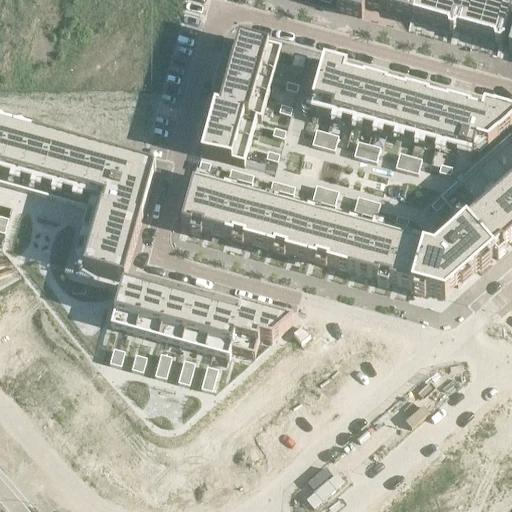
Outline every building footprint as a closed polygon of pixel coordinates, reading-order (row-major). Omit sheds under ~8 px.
[(339,0),(336,15),(361,22),(364,10),(504,49),(511,18),(511,3),(500,0),(339,0)] [(214,110),(201,159),(243,171),(256,125),(261,126),(281,54),(238,42),(219,112),(214,110)] [(302,74),(306,61),(293,58),(290,70),(302,74)] [(312,63),(310,71),(321,74),(323,66),(312,63)] [(313,103),(312,107),(332,112),(331,118),(473,157),(476,148),(487,151),(511,129),(511,118),(485,111),(484,111),(483,111),(483,112),(482,112),(481,118),(469,114),(470,112),(345,78),(347,72),(323,66),(321,74),(319,81),(317,88),(315,96),(313,103)] [(310,71),(308,78),(319,81),(321,74),(310,71)] [(308,78),(306,85),(317,88),(319,81),(308,78)] [(306,85),(304,93),(315,96),(317,88),(306,85)] [(287,86),(285,94),(296,97),(298,90),(287,86)] [(304,93),(302,100),(313,103),(315,96),(304,93)] [(280,110),(278,117),(290,120),(292,113),(280,110)] [(0,129),(0,187),(86,212),(81,229),(95,232),(83,274),(124,285),(155,173),(0,129)] [(274,133),(272,140),(283,143),(285,136),(274,133)] [(316,134),(314,142),(325,145),(327,138),(316,134)] [(192,189),(181,230),(191,232),(189,237),(200,240),(202,235),(378,284),(377,289),(388,292),(389,287),(444,302),(494,259),(497,262),(506,255),(502,251),(511,242),(511,137),(440,202),(463,229),(433,255),(192,189)] [(327,138),(325,145),(336,148),(338,141),(327,138)] [(314,142),(312,149),(323,152),(325,145),(314,142)] [(325,145),(323,152),(334,155),(336,148),(325,145)] [(357,146),(355,153),(366,156),(369,149),(357,146)] [(369,149),(366,156),(378,160),(380,152),(369,149)] [(355,153),(353,161),(364,164),(366,156),(355,153)] [(268,156),(266,163),(277,167),(279,159),(268,156)] [(366,156),(364,164),(376,167),(378,160),(366,156)] [(399,157),(397,165),(408,168),(410,161),(399,157)] [(410,161),(408,168),(419,171),(421,164),(410,161)] [(397,165),(395,172),(406,175),(408,168),(397,165)] [(199,166),(197,173),(208,176),(210,169),(199,166)] [(408,168),(406,175),(417,179),(419,171),(408,168)] [(440,169),(438,177),(450,180),(452,172),(440,169)] [(230,174),(228,182),(239,185),(242,177),(230,174)] [(242,177),(239,185),(251,188),(253,181),(242,177)] [(272,186),(270,193),(281,197),(283,189),(272,186)] [(283,189),(281,197),(292,200),(295,192),(283,189)] [(316,190),(314,197),(325,200),(327,193),(316,190)] [(327,193),(325,200),(336,204),(338,196),(327,193)] [(314,197),(312,205),(323,208),(325,200),(314,197)] [(325,200),(323,208),(334,211),(336,204),(325,200)] [(357,202),(355,209),(367,212),(369,205),(357,202)] [(440,202),(431,210),(436,216),(445,208),(440,202)] [(369,205),(367,212),(378,215),(380,208),(369,205)] [(355,209),(353,216),(364,219),(367,212),(355,209)] [(367,212),(364,219),(376,223),(378,215),(367,212)] [(0,220),(0,228),(7,231),(9,223),(0,220)] [(397,220),(395,228),(406,231),(408,224),(397,220)] [(123,289),(111,332),(229,364),(231,356),(254,363),(259,344),(272,347),(292,329),(293,327),(290,326),(290,327),(281,324),(277,323),(267,320),(241,313),(238,321),(237,320),(237,321),(226,318),(226,317),(224,317),(224,315),(223,315),(222,317),(210,313),(211,311),(209,311),(209,313),(208,313),(208,312),(207,312),(196,309),(194,308),(194,309),(194,307),(192,307),(191,308),(186,307),(187,306),(185,306),(179,305),(179,303),(177,303),(177,304),(176,304),(172,303),(172,301),(170,301),(170,302),(155,297),(155,296),(153,295),(153,297),(141,294),(142,292),(140,292),(139,294),(139,293),(137,293),(125,290),(126,290),(126,289),(124,289),(123,289)] [(33,290),(24,298),(29,304),(38,296),(33,290)] [(38,296),(29,304),(34,310),(43,302),(38,296)] [(0,329),(8,322),(0,312),(0,329)] [(8,322),(0,329),(0,358),(23,338),(8,322)] [(61,323),(53,331),(58,336),(67,329),(61,323)] [(67,329),(58,336),(63,342),(72,334),(67,329)] [(301,348),(310,340),(302,331),(293,339),(301,348)] [(23,338),(0,358),(0,369),(3,371),(10,379),(37,355),(23,338)] [(289,343),(282,349),(290,358),(297,352),(289,343)] [(365,347),(337,373),(349,387),(350,387),(352,389),(353,388),(351,385),(359,378),(361,381),(384,360),(382,352),(365,347)] [(114,354),(112,361),(123,364),(125,357),(114,354)] [(37,355),(10,379),(24,395),(52,371),(37,355)] [(90,355),(81,363),(86,369),(95,361),(90,355)] [(161,359),(159,366),(170,369),(172,362),(161,359)] [(271,359),(265,364),(273,373),(279,368),(271,359)] [(135,360),(133,367),(145,370),(147,363),(135,360)] [(325,360),(313,371),(337,398),(349,387),(337,373),(325,360)] [(95,361),(86,369),(91,375),(100,367),(95,361)] [(112,361),(109,368),(121,372),(123,364),(112,361)] [(265,364),(259,369),(267,378),(273,373),(265,364)] [(184,365),(182,373),(193,376),(195,368),(184,365)] [(159,366),(157,373),(168,377),(170,369),(159,366)] [(133,367),(131,375),(143,378),(145,370),(133,367)] [(52,371),(24,395),(39,411),(66,387),(52,371)] [(313,371),(301,381),(325,408),(337,398),(313,371)] [(207,372),(205,379),(216,382),(218,375),(207,372)] [(106,373),(97,381),(102,387),(111,379),(106,373)] [(157,373),(154,381),(166,384),(168,377),(157,373)] [(182,373),(180,380),(191,383),(193,376),(182,373)] [(205,379),(203,386),(214,389),(216,382),(205,379)] [(180,380),(178,387),(189,391),(191,383),(180,380)] [(301,381),(290,392),(314,419),(325,408),(301,381)] [(116,385),(107,393),(112,398),(121,390),(116,385)] [(242,385),(236,390),(244,399),(250,393),(242,385)] [(203,386),(201,394),(212,397),(214,389),(203,386)] [(66,387),(39,411),(45,418),(47,423),(51,425),(53,427),(80,403),(66,387)] [(121,390),(112,398),(117,404),(126,396),(121,390)] [(236,390),(231,395),(239,404),(244,399),(236,390)] [(290,392),(275,404),(299,431),(314,419),(290,392)] [(126,396),(117,404),(122,410),(131,402),(126,396)] [(226,399),(220,404),(228,413),(234,408),(226,399)] [(80,403),(53,427),(59,434),(61,439),(66,441),(67,443),(63,446),(64,447),(95,419),(80,403)] [(275,404),(261,417),(285,444),(299,431),(275,404)] [(215,408),(210,413),(218,422),(223,417),(215,408)] [(138,409),(129,417),(134,423),(143,415),(138,409)] [(210,413),(204,418),(212,427),(218,422),(210,413)] [(261,417),(246,430),(271,457),(285,444),(261,417)] [(204,418),(198,424),(206,432),(212,427),(204,418)] [(95,419),(64,447),(78,463),(105,439),(91,423),(95,420),(95,419)] [(150,423),(141,430),(146,436),(155,428),(150,423)] [(141,430),(132,438),(138,444),(146,436),(141,430)] [(246,430),(231,443),(255,470),(262,465),(267,463),(269,458),(271,457),(246,430)] [(188,433),(180,436),(185,447),(192,444),(188,433)] [(162,435),(160,446),(168,448),(170,436),(162,435)] [(105,439),(78,463),(93,479),(123,452),(122,451),(119,454),(105,439)] [(231,443),(216,457),(243,488),(244,487),(241,483),(246,478),(251,477),(254,472),(255,470),(231,443)] [(192,444),(185,447),(190,457),(197,454),(192,444)] [(160,446),(157,457),(165,459),(168,448),(160,446)] [(123,452),(93,479),(98,485),(105,491),(111,496),(118,500),(139,465),(123,452)] [(215,458),(199,468),(215,506),(223,502),(230,498),(237,493),(243,488),(216,457),(215,457),(215,458)] [(139,465),(118,500),(126,504),(133,508),(141,510),(148,511),(149,511),(158,472),(139,465)] [(199,468),(179,474),(182,511),(196,511),(199,511),(207,509),(215,506),(199,468)] [(158,472),(149,511),(182,511),(179,474),(158,472)]
